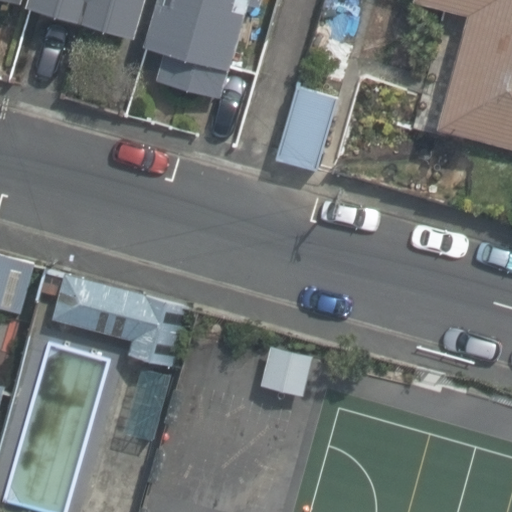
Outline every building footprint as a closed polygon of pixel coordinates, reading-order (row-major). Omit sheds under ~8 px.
[(5,0),(5,5),(124,36),(133,0),(5,0)] [(133,0),(124,36),(122,43),(136,47),(129,74),(216,97),(241,0),(133,0)] [(511,0),(430,0),(451,6),(420,122),(511,146),(511,0)] [(326,96),(284,85),(266,154),(308,165),(326,96)] [(0,318),(7,320),(20,268),(0,263),(0,318)] [(188,301),(60,266),(47,313),(176,348),(188,301)] [(252,511),(261,482),(248,478),(263,423),(168,397),(135,511),(252,511)] [(435,511),(450,459),(330,427),(307,511),(435,511)]
